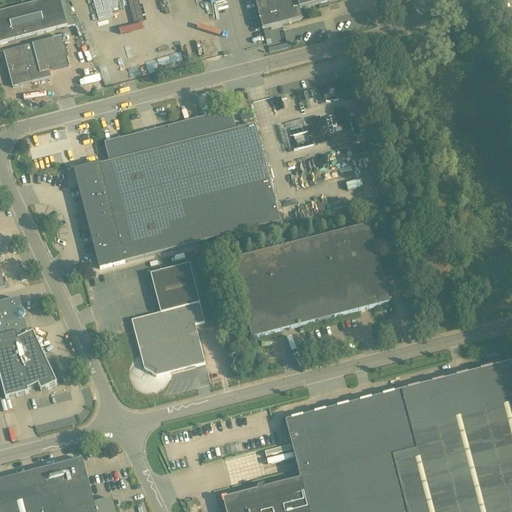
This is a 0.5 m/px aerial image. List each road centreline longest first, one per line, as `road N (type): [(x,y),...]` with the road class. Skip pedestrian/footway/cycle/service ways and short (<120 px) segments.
road 1 (unclassified): [(0,136),(404,26),(453,0)]
road 2 (unclassified): [(122,428),(511,325)]
road 3 (unclassified): [(122,428),(0,167)]
road 4 (unclassified): [(0,459),(122,428)]
